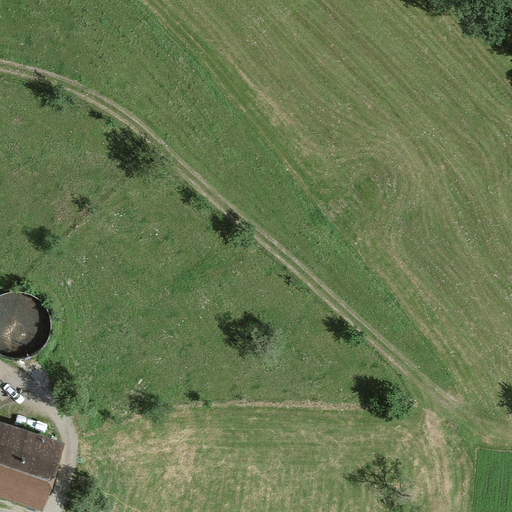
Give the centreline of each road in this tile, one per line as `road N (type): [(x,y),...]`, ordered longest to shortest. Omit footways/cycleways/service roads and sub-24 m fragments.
road 1 (track): [(0,70),(71,88),(117,111),(457,412),(511,433)]
road 2 (track): [(0,370),(48,403),(66,427),(70,450),(53,511)]
